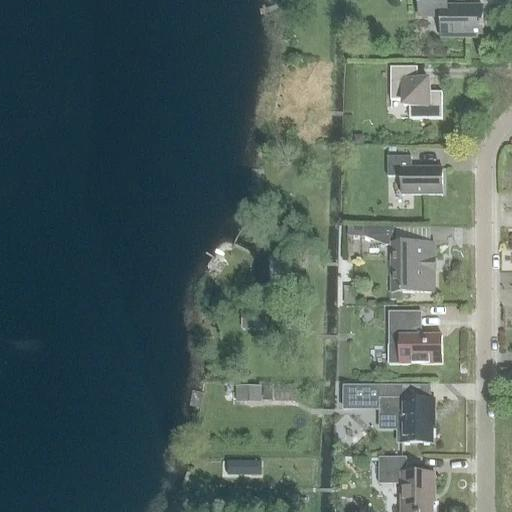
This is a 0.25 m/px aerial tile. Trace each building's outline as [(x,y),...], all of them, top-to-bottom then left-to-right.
[(481,39),(482,39),(482,29),(483,29),(483,25),(482,25),(482,7),(481,7),(481,8),(447,8),(446,0),(418,0),(419,18),(441,18),(441,40),(442,40),(442,39),(481,38),(481,39)] [(403,108),(409,108),(409,120),(442,120),(442,94),(429,94),(429,82),(417,82),(417,69),(390,69),(390,102),(403,102),(403,108)] [(355,137),(354,146),(364,147),(364,137),(355,137)] [(442,197),(442,169),(441,169),(441,170),(411,170),(411,158),(387,158),(387,178),(401,178),(402,197),(403,197),(403,196),(441,196),(441,197),(442,197)] [(434,294),(434,245),(396,245),(396,228),(364,228),(364,238),(386,247),(395,247),(395,262),(385,262),(385,277),(395,277),(395,293),(385,293),(385,302),(396,302),(396,294),(434,294)] [(242,328),(266,328),(266,311),(242,311),(242,328)] [(442,366),(442,338),(421,338),(417,333),(417,313),(388,313),(388,366),(442,366)] [(435,401),(405,401),(405,387),(377,387),(377,389),(352,389),(352,403),(377,403),(377,412),(383,412),(383,429),(401,429),(401,444),(433,444),(433,419),(435,419),(435,401)] [(260,388),(237,388),(237,402),(260,402),(260,388)] [(432,511),(432,491),(434,491),(434,475),(406,475),(406,459),(378,459),(379,486),(400,486),(400,511),(432,511)] [(244,462),(244,477),(261,477),(261,462),(244,462)]
